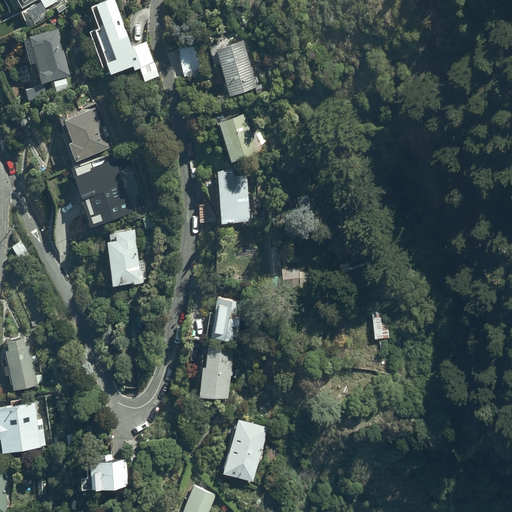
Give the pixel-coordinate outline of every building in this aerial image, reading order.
[(129,34),(114,0),(105,0),(90,6),(99,29),(94,32),(106,62),(104,63),(109,75),(132,66),(134,70),(138,69),(143,81),(160,74),(146,40),(132,46),(127,34),(129,34)] [(58,28),(29,35),(41,82),(70,75),(58,28)] [(243,40),(214,48),(227,96),(256,88),(243,40)] [(176,51),(184,77),(204,71),(197,45),(176,51)] [(102,126),(95,107),(64,119),(72,141),(68,143),(76,161),(110,147),(106,136),(110,135),(106,125),(102,126)] [(217,126),(218,126),(231,163),(266,151),(259,130),(253,132),(246,113),(243,114),(241,108),(214,117),(217,126)] [(133,211),(115,158),(90,167),(91,170),(74,176),(91,226),(133,211)] [(219,177),(222,223),(249,221),(246,176),(219,177)] [(151,215),(141,218),(145,229),(154,226),(151,215)] [(55,216),(44,221),(53,241),(64,236),(55,216)] [(273,227),(233,231),(235,251),(237,250),(238,256),(236,257),(238,285),(243,284),(243,287),(277,284),(273,227)] [(116,240),(106,241),(113,287),(134,284),(143,283),(136,229),(114,232),(116,240)] [(22,241),(11,249),(20,262),(30,254),(22,241)] [(300,269),(281,271),(283,290),(301,288),(300,269)] [(243,303),(215,299),(209,340),(237,344),(243,303)] [(386,315),(370,317),(373,341),(378,340),(380,356),(391,355),(386,315)] [(10,376),(13,392),(38,385),(44,383),(41,375),(35,376),(28,346),(25,347),(23,339),(6,344),(8,352),(4,353),(7,367),(3,368),(5,377),(10,376)] [(233,350),(202,348),(198,399),(229,401),(233,350)] [(358,383),(347,392),(353,400),(364,392),(358,383)] [(0,443),(2,455),(47,447),(43,429),(39,430),(34,402),(12,406),(0,408),(0,443)] [(268,428),(237,419),(222,473),(253,482),(268,428)] [(126,482),(125,454),(88,456),(90,484),(126,482)] [(193,483),(181,511),(208,511),(216,492),(193,483)]
